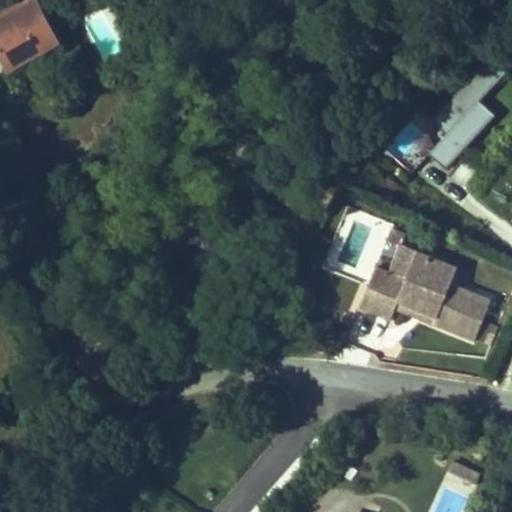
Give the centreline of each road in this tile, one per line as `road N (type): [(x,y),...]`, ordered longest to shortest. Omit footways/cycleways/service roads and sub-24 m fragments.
road 1 (track): [(85,359),(279,98),(421,0)]
road 2 (residential): [(339,380),(258,374),(130,386),(101,374),(0,232)]
road 3 (residential): [(511,404),(339,380)]
road 4 (residential): [(339,380),(228,511)]
